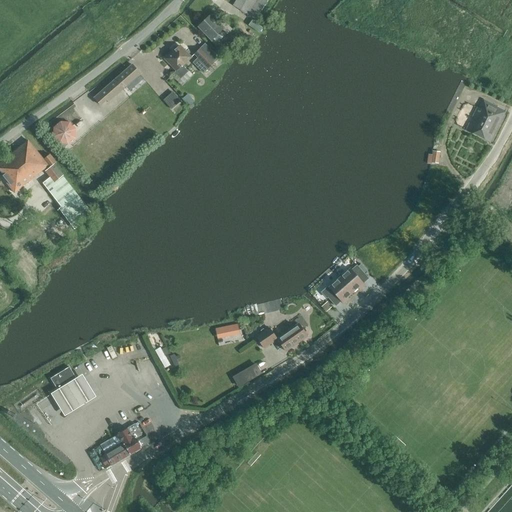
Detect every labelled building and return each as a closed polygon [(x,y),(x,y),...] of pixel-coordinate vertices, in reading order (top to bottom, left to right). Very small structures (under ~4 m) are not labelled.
[(236,0),(233,5),(240,10),(246,0),(236,0)] [(256,0),(247,15),(255,20),(267,0),(256,0)] [(210,16),(198,27),(211,40),(222,29),(227,34),(232,29),(224,21),(219,25),(215,22),(210,16)] [(252,21),(248,26),(259,33),(262,28),(252,21)] [(179,46),(165,59),(176,70),(174,73),(179,78),(187,71),(181,66),(190,57),(179,46)] [(199,49),(194,54),(197,58),(208,68),(213,63),(199,49)] [(102,90),(94,98),(98,103),(101,105),(106,100),(108,102),(126,86),(140,74),(132,65),(102,90)] [(466,129),(491,141),(505,111),(483,100),(479,109),(477,108),(466,129)] [(60,122),(53,128),(53,137),(59,144),(70,145),(74,138),(75,132),(70,123),(60,122)] [(19,147),(0,163),(0,170),(3,174),(0,176),(14,193),(44,169),(50,177),(42,183),(62,207),(58,210),(75,230),(93,214),(62,176),(63,175),(53,164),(56,162),(49,154),(43,159),(28,141),(27,141),(19,147)] [(439,152),(433,151),(432,155),(431,163),(432,163),(434,164),(438,164),(439,152)] [(361,264),(358,267),(363,273),(366,271),(361,264)] [(350,269),(339,278),(352,292),(358,287),(360,290),(365,286),(362,283),(368,278),(363,273),(358,267),(357,266),(351,271),(350,269)] [(328,286),(321,292),(326,298),(328,297),(336,306),(341,302),(344,304),(348,300),(346,298),(352,292),(339,278),(329,287),(328,286)] [(327,301),(321,306),(326,312),(332,307),(327,301)] [(277,339),(285,351),(307,336),(298,324),(277,339)] [(238,325),(230,326),(232,335),(240,333),(238,325)] [(270,344),(277,339),(268,327),(262,332),(270,344)] [(263,348),(270,344),(262,332),(255,337),(263,348)] [(166,346),(156,350),(164,368),(170,365),(166,355),(169,353),(166,346)] [(238,385),(262,374),(257,364),(233,375),(238,385)] [(50,379),(58,391),(76,379),(76,378),(79,375),(77,371),(73,374),(69,367),(50,379)] [(153,372),(160,385),(163,383),(157,370),(153,372)] [(82,375),(51,394),(65,417),(96,398),(82,375)] [(135,437),(141,433),(135,424),(117,434),(118,435),(100,445),(106,454),(105,455),(101,458),(106,467),(111,465),(141,447),(135,437)]
